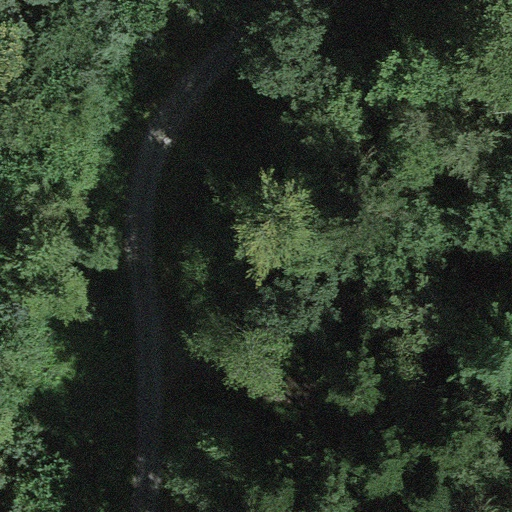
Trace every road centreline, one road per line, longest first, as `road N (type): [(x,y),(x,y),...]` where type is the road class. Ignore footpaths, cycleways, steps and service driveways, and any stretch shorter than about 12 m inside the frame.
road 1 (track): [(259,0),(189,79),(134,159),(133,280),(160,349),(234,372),(343,373),(439,308),(511,203)]
road 2 (track): [(160,349),(140,511)]
